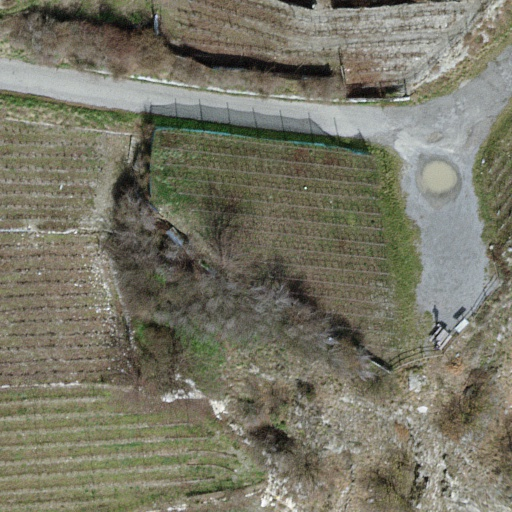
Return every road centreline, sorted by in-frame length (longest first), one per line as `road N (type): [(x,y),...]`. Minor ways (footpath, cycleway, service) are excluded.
road 1 (unclassified): [(511,61),(481,98),(429,124),(386,128),(0,74)]
road 2 (track): [(429,124),(457,306)]
